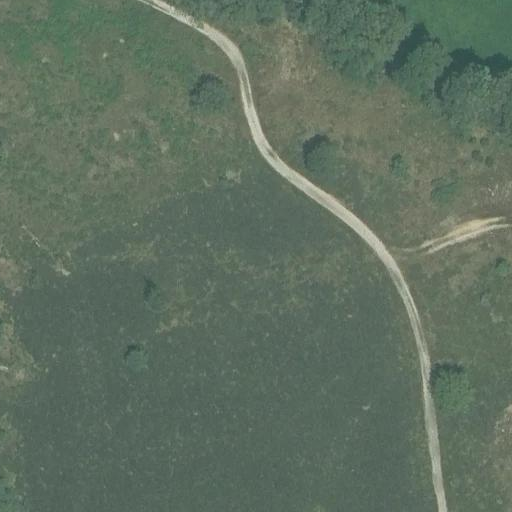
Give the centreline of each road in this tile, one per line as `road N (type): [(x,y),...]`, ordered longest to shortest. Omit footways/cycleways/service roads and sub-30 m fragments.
road 1 (track): [(442,511),(426,362),(393,268),(362,228),(269,158),(226,45),(147,0)]
road 2 (track): [(391,266),(474,228),(511,222)]
